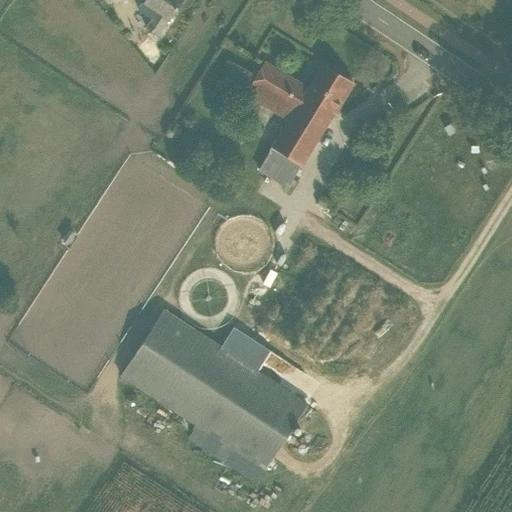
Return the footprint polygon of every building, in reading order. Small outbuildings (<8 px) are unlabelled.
[(146,29),(158,36),(180,0),(145,0),(143,4),(138,11),(152,20),(146,29)] [(137,47),(153,65),(164,55),(147,37),(137,47)] [(281,191),(288,196),(297,182),(292,179),(299,166),(301,167),(353,83),(322,64),(307,88),(264,62),(249,86),(265,96),(261,103),(288,119),(257,169),(285,186),(281,191)] [(319,198),(316,203),(324,209),(328,203),(319,198)] [(164,310),(121,377),(194,425),(186,438),(254,483),(263,470),(282,441),(306,403),(241,360),(229,353),(171,315),(164,310)]
